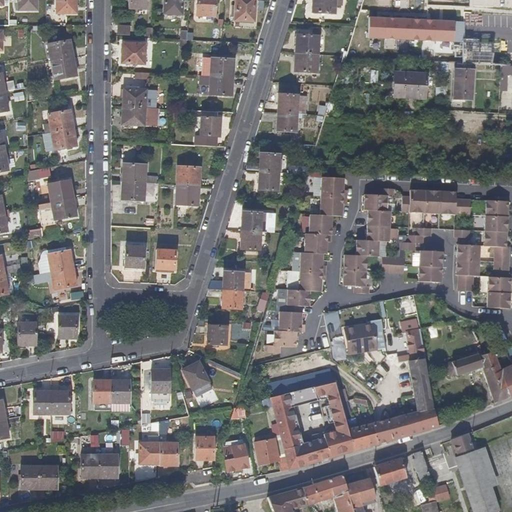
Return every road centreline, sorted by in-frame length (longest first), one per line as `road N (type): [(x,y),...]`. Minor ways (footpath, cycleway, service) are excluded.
road 1 (residential): [(139,511),(395,448),(511,407)]
road 2 (residential): [(445,292),(411,290),(358,304),(332,291),(358,192),(379,182),(511,194)]
road 3 (residential): [(283,0),(189,297)]
road 4 (residential): [(100,299),(98,0)]
road 5 (residential): [(6,511),(198,476)]
road 6 (residential): [(189,297),(175,341),(100,355)]
